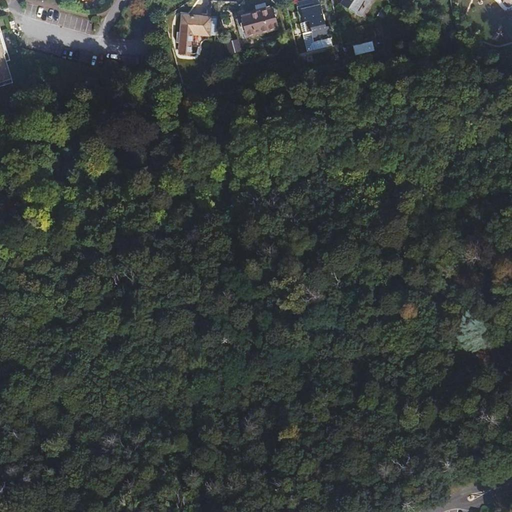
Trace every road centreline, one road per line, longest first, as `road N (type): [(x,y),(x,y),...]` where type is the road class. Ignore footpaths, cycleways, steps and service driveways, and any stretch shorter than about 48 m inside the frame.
road 1 (track): [(0,408),(129,425),(225,408),(310,345),(301,325),(252,296),(262,272),(360,229),(511,190)]
road 2 (track): [(511,138),(435,129),(377,147),(349,139),(370,117),(511,82)]
road 3 (residential): [(20,24),(96,46),(120,0)]
